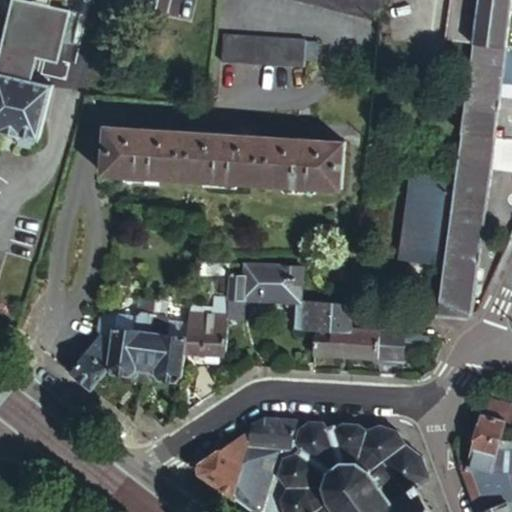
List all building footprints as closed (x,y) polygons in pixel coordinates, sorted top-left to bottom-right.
[(0,129),(18,134),(17,138),(20,143),(31,146),(35,141),(36,137),(40,138),(50,85),(30,80),(35,56),(56,61),(67,11),(17,0),(11,0),(5,30),(0,28),(0,129)] [(298,0),(381,21),(384,0),(298,0)] [(511,138),(494,136),(499,99),(511,100),(511,46),(506,46),(511,0),(478,0),(478,6),(474,42),(459,152),(456,178),(445,266),(439,314),(467,318),(473,314),(488,186),(490,168),(511,170),(511,138)] [(478,6),(478,0),(450,0),(446,39),(474,42),(478,6)] [(306,39),(224,33),(222,61),(304,68),(304,60),(317,62),(318,44),(306,43),(306,39)] [(343,141),(106,126),(104,173),(341,188),(343,141)] [(445,266),(456,178),(413,172),(402,260),(445,266)] [(351,329),(353,304),(301,299),(302,267),(257,265),(246,264),(246,275),(229,273),(229,279),(228,296),(226,318),(242,319),(243,298),(284,300),(284,306),(297,307),(296,327),(313,328),(351,329)] [(225,334),(226,318),(228,296),(215,295),(215,306),(190,304),(188,324),(187,336),(185,351),(224,354),(225,334)] [(150,340),(155,298),(142,297),(141,310),(134,316),(133,328),(114,325),(111,344),(99,336),(70,371),(87,384),(91,388),(108,365),(112,372),(129,375),(137,368),(146,369),(147,364),(150,340)] [(183,374),(185,351),(187,336),(167,333),(168,321),(164,314),(166,300),(155,298),(150,340),(147,364),(146,369),(154,371),(159,379),(175,381),(183,374)] [(134,316),(100,310),(95,330),(99,336),(111,344),(114,325),(133,328),(134,316)] [(187,336),(188,324),(168,321),(167,333),(187,336)] [(405,333),(351,329),(313,328),(312,351),(380,355),(379,360),(393,361),(393,357),(403,357),(405,333)] [(200,402),(215,392),(218,367),(197,365),(194,393),(200,402)] [(511,421),(511,406),(489,400),(484,416),(495,419),(504,421),(511,423),(511,421)] [(161,428),(138,405),(134,423),(144,431),(148,434),(149,434),(152,434),(154,433),(157,431),(159,430),(161,428)] [(479,471),(504,473),(511,473),(511,453),(495,453),(498,441),(504,421),(495,419),(484,416),(482,415),(478,436),(474,435),(472,444),(475,444),(467,471),(469,471),(479,471)] [(237,481),(232,497),(252,511),(436,511),(416,485),(429,476),(422,457),(406,445),(399,431),(382,425),(367,431),(357,424),(345,423),(338,427),(334,426),(327,429),(323,421),(311,420),(310,421),(299,429),(297,442),(301,447),(296,453),(290,452),(297,420),(264,416),(250,424),(250,428),(247,439),(244,454),(242,464),(239,473),(237,481)] [(199,473),(232,497),(237,481),(239,473),(242,464),(244,454),(247,439),(250,428),(199,462),(200,467),(199,473)] [(511,450),(511,440),(498,441),(495,453),(511,453),(511,450)] [(476,511),(511,511),(508,503),(511,501),(511,493),(507,480),(504,473),(479,471),(469,471),(467,471),(461,470),(466,484),(476,511)]
